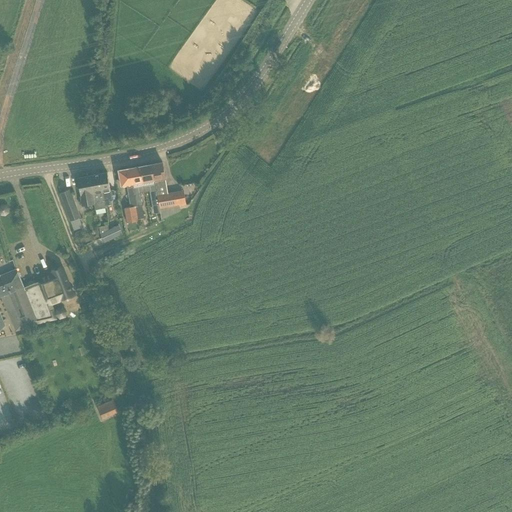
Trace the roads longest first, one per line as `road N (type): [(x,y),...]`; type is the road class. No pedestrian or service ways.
road 1 (tertiary): [(0,176),(118,159),(190,136),(255,81),(308,0)]
road 2 (track): [(46,168),(128,375),(151,511)]
